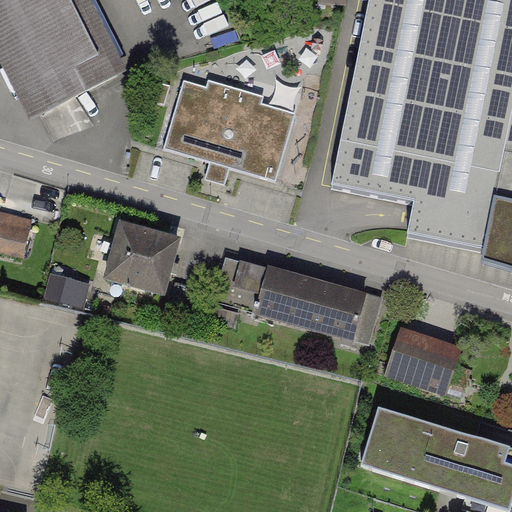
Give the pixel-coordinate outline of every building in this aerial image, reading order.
[(83,0),(0,0),(0,54),(37,127),(125,83),(83,0)] [(511,0),(369,0),(329,195),(414,212),(407,245),(481,260),(491,211),(511,215),(511,0)] [(186,88),(167,153),(277,185),(296,120),(186,88)] [(33,225),(0,215),(0,256),(23,263),(33,225)] [(511,222),(495,219),(482,274),(511,283),(511,222)] [(182,247),(119,230),(103,291),(166,308),(182,247)] [(380,300),(252,268),(240,318),(368,350),(380,300)] [(90,289),(53,280),(47,304),(84,313),(90,289)] [(477,353),(403,329),(388,375),(462,399),(477,353)] [(511,511),(511,451),(379,413),(361,473),(497,511),(511,511)]
